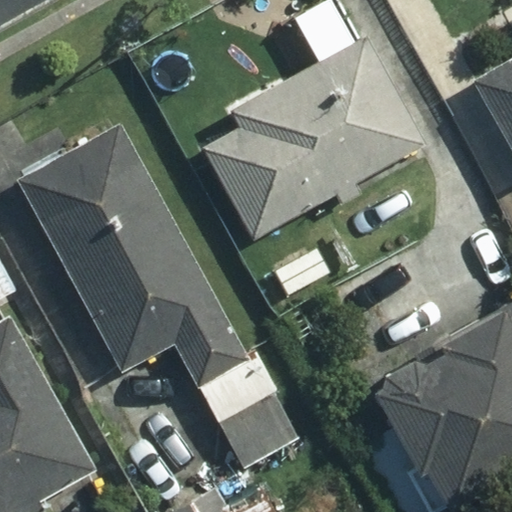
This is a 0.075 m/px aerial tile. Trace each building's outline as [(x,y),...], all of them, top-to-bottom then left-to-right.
[(414,142),(357,40),(226,113),(234,128),(196,148),(246,238),(328,192),(333,202),(350,194),(343,182),(414,142)] [(511,56),(470,79),(511,154),(511,56)] [(238,359),(110,127),(11,182),(116,370),(168,341),(212,419),(237,465),(290,437),(265,391),(266,389),(247,355),(238,359)] [(272,269),(284,293),(327,272),(315,248),(272,269)] [(0,293),(12,287),(0,266),(0,293)] [(415,470),(436,509),(511,467),(511,307),(509,302),(409,356),(415,367),(402,363),(373,379),(368,392),(362,395),(406,475),(415,470)] [(0,511),(11,511),(12,511),(34,511),(28,500),(82,470),(0,323),(0,511)] [(208,490),(169,511),(270,511),(256,487),(217,508),(208,490)]
